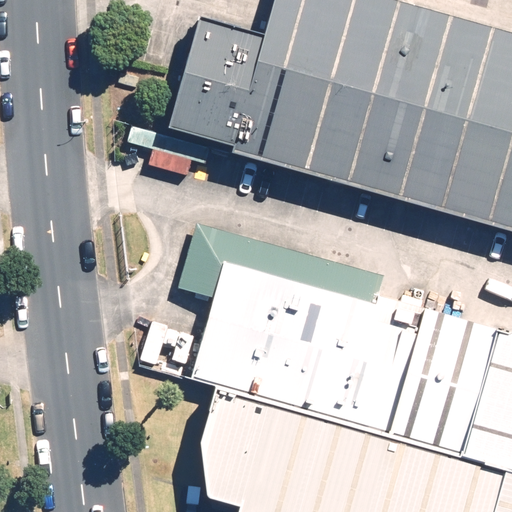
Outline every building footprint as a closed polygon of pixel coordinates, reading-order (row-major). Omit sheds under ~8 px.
[(207,11),(174,129),(511,225),(511,32),(398,0),(278,0),(270,29),(207,11)] [(150,151),(145,167),(184,180),(190,159),(204,164),(207,152),(126,126),(121,141),(150,151)] [(222,387),(468,456),(502,334),(225,256),(191,379),(222,387)] [(502,334),(468,456),(511,468),(511,330),(503,329),(502,334)] [(511,511),(511,468),(468,456),(222,387),(190,501),(228,511),(511,511)]
